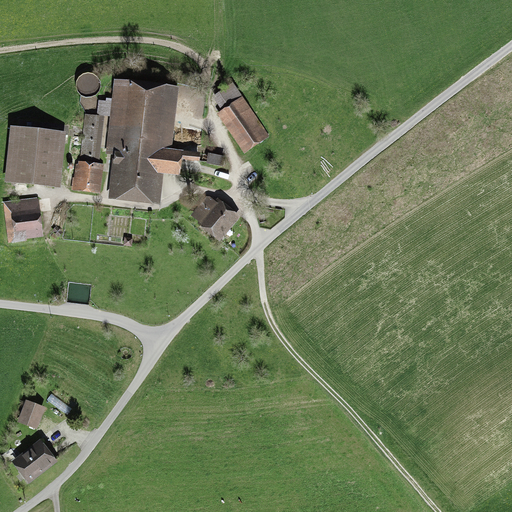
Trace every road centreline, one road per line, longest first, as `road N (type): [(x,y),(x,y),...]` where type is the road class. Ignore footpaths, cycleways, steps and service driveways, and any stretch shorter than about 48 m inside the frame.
road 1 (unclassified): [(511,47),(257,248),(163,344)]
road 2 (track): [(257,248),(271,323),(438,511)]
road 3 (track): [(208,111),(203,70),(177,49),(135,41),(0,52)]
road 4 (unclassified): [(163,344),(81,458),(18,511)]
road 5 (unclassified): [(163,344),(113,318),(0,304)]
